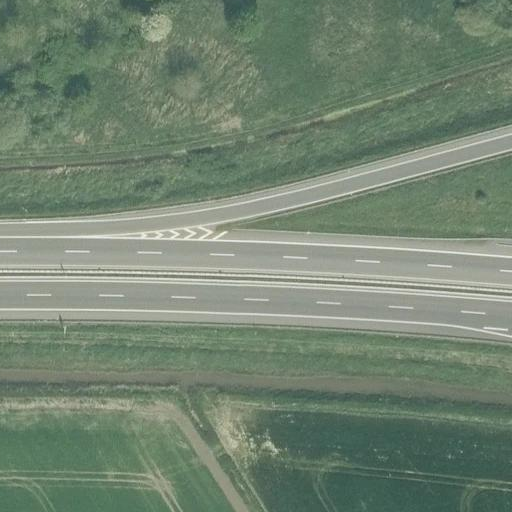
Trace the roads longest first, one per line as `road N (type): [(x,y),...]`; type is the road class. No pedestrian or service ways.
road 1 (motorway): [(0,298),(511,318)]
road 2 (motorway): [(511,142),(71,253)]
road 3 (motorway): [(511,274),(71,253)]
